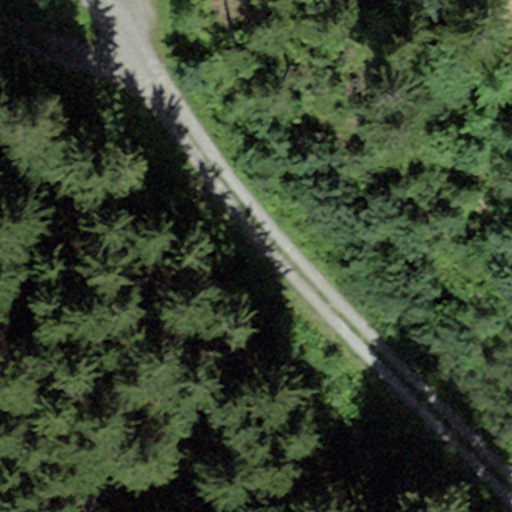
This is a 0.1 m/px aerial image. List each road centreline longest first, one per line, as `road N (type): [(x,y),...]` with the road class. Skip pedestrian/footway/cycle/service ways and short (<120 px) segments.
road 1 (unclassified): [(511,485),(250,218),(101,0)]
road 2 (track): [(0,24),(91,59),(145,68)]
